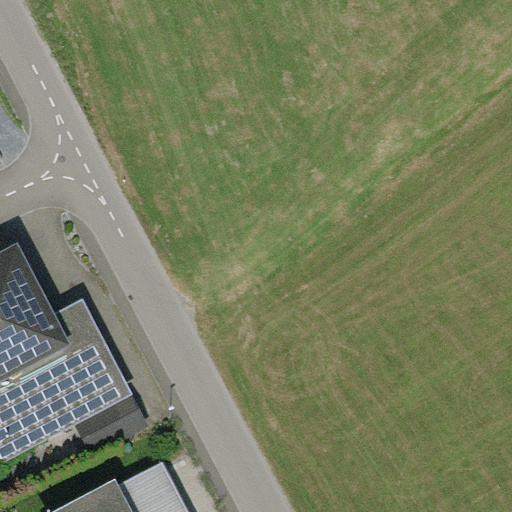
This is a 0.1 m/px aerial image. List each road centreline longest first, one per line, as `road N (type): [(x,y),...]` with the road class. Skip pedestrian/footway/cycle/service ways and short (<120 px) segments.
road 1 (residential): [(268,511),(101,195),(69,167)]
road 2 (residential): [(69,167),(62,119),(0,2)]
